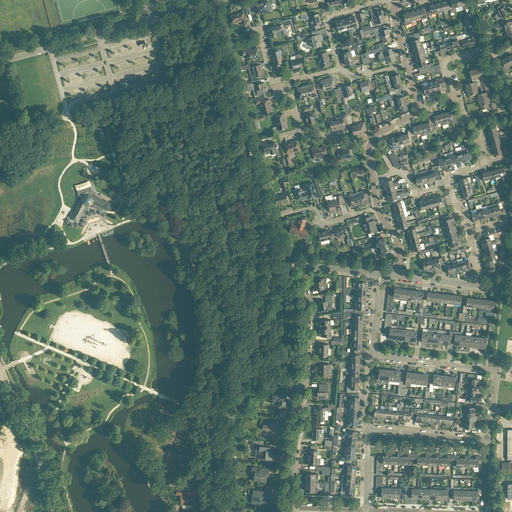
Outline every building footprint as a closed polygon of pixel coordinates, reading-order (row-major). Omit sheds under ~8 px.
[(267,0),(252,4),(253,10),(255,10),(257,16),(263,14),(270,11),(270,10),(272,9),(270,2),(268,2),(267,0)] [(456,8),(459,7),(456,0),(452,0),(450,0),(451,4),(449,5),(450,11),(451,13),(457,12),(456,8)] [(467,0),(464,1),(463,0),(456,0),(459,7),(462,6),(463,10),(469,8),(467,0)] [(441,3),(443,11),(449,10),(447,1),(441,3)] [(438,13),(443,11),(441,3),(435,4),(438,13)] [(438,13),(435,4),(429,6),(430,9),(426,9),(428,16),(438,13)] [(497,20),(502,18),(508,15),(505,9),(504,10),(503,7),(502,8),(501,5),(495,8),(498,13),(495,16),(497,20)] [(382,9),(382,10),(381,7),(377,8),(370,9),(371,12),(374,11),(375,15),(372,16),(373,18),(384,15),(382,9)] [(419,9),(421,18),(422,22),(428,20),(424,7),(422,8),(422,10),(419,10),(419,9)] [(412,24),(417,22),(416,19),(414,10),(411,11),(412,12),(409,13),(409,12),(412,23),(412,24)] [(246,15),(245,16),(243,12),(231,15),(231,17),(231,18),(231,21),(233,21),(233,24),(242,21),(242,22),(241,23),(242,26),(243,26),(243,27),(249,25),(246,15)] [(309,16),(307,17),(306,12),(301,14),(302,19),(305,18),(306,18),(307,19),(308,19),(310,19),(313,30),(315,29),(319,28),(318,24),(321,23),(318,13),(313,15),(309,16)] [(402,17),(405,26),(412,23),(409,12),(406,12),(406,14),(404,15),(404,17),(402,17)] [(382,22),(385,21),(384,15),(373,18),(371,19),(371,21),(373,21),(375,25),(376,25),(382,24),(382,22)] [(345,19),(347,27),(353,26),(354,28),(357,28),(354,16),(350,17),(350,18),(345,19)] [(275,26),(269,28),(272,36),(276,35),(275,32),(276,31),(281,30),(283,35),(283,36),(287,35),(284,26),(287,25),(293,23),(291,19),(285,20),(283,21),(281,21),(276,23),(277,26),(275,26)] [(339,33),(342,32),(342,29),(347,27),(345,19),(341,20),(340,20),(336,21),(339,33)] [(511,19),(508,22),(506,19),(502,21),(499,23),(495,25),(496,28),(498,29),(501,27),(502,28),(504,27),(506,30),(511,27),(511,19)] [(377,31),(381,30),(380,26),(372,29),(363,31),(364,35),(368,34),(375,32),(377,31)] [(379,37),(390,34),(388,28),(383,30),(381,30),(377,31),(378,34),(375,34),(376,38),(379,37)] [(477,39),(476,33),(475,32),(469,33),(466,34),(469,46),(470,45),(470,47),(473,46),(473,45),(476,44),(475,40),(477,39)] [(314,48),(317,47),(322,46),(321,41),(323,40),(321,34),(311,36),(312,37),(308,39),(309,44),(313,42),(314,48)] [(385,42),(391,40),(390,34),(379,37),(380,40),(382,39),(383,42),(378,44),(375,44),(376,48),(379,48),(380,48),(381,47),(386,46),(385,42)] [(469,46),(466,34),(463,35),(460,36),(457,36),(457,38),(458,42),(461,41),(463,47),(469,46)] [(450,37),(453,48),(460,46),(458,42),(457,38),(457,36),(456,35),(450,37)] [(419,39),(421,39),(420,36),(419,36),(413,37),(414,40),(411,41),(411,44),(412,46),(423,44),(422,41),(420,42),(419,39)] [(445,41),(447,50),(453,48),(450,37),(444,39),(445,41)] [(438,41),(435,42),(436,43),(437,48),(440,47),(441,51),(443,51),(444,52),(447,51),(446,50),(447,50),(445,41),(439,43),(438,41)] [(422,47),(423,46),(423,44),(412,46),(413,49),(411,50),(412,52),(422,49),(422,47)] [(283,63),(281,53),(284,53),(282,45),(274,47),(276,52),(271,53),(275,65),(283,63)] [(350,51),(343,53),(345,59),(352,57),(355,56),(354,53),(354,50),(359,48),(358,45),(355,46),(353,46),(352,47),(352,46),(349,47),(350,51)] [(259,57),(257,48),(251,49),(250,46),(240,49),(242,56),(247,55),(248,60),(259,57)] [(378,56),(378,57),(379,57),(379,58),(394,54),(392,48),(387,49),(384,50),(381,51),(381,52),(380,52),(380,53),(379,54),(379,55),(378,56)] [(416,54),(416,56),(425,54),(428,53),(426,48),(422,49),(412,52),(413,55),(416,54)] [(317,54),(319,62),(321,68),(331,65),(329,60),(329,58),(329,57),(328,58),(327,52),(317,54)] [(370,58),(369,55),(368,52),(365,53),(366,57),(363,58),(362,60),(363,64),(368,63),(371,62),(370,61),(370,58)] [(302,67),(301,62),(299,58),(298,54),(295,55),(295,56),(290,57),(291,60),(294,69),(302,67)] [(394,60),(396,60),(394,54),(379,58),(379,61),(381,60),(384,59),(387,59),(388,65),(395,63),(394,60)] [(414,60),(415,62),(426,59),(425,54),(416,56),(417,59),(414,60)] [(352,57),(345,59),(346,65),(350,64),(351,68),(355,66),(356,66),(355,63),(354,63),(353,58),(352,57)] [(506,67),(510,65),(511,64),(507,57),(502,60),(503,64),(499,66),(505,78),(510,75),(506,67)] [(419,70),(428,68),(431,67),(431,64),(426,65),(425,60),(426,60),(426,59),(415,62),(415,65),(417,65),(418,67),(419,70)] [(473,68),(474,69),(470,71),(469,69),(466,70),(467,74),(470,73),(472,80),(473,80),(473,82),(477,81),(479,81),(480,86),(482,93),(489,91),(486,78),(484,79),(481,68),(482,68),(481,64),(477,65),(478,68),(477,69),(477,67),(473,68)] [(255,77),(251,78),(252,82),(258,80),(261,80),(259,76),(263,75),(262,70),(261,70),(261,68),(260,65),(256,66),(252,67),(255,77)] [(396,72),(391,73),(391,74),(388,75),(389,77),(390,82),(390,83),(401,80),(399,74),(396,75),(396,72)] [(333,87),(335,87),(333,77),(332,77),(330,78),(326,79),(320,81),(321,86),(322,90),(325,89),(325,92),(333,89),(333,87)] [(443,77),(438,79),(435,80),(436,81),(433,82),(436,90),(439,90),(439,91),(441,90),(441,87),(445,86),(443,77)] [(264,82),(259,84),(258,80),(252,82),(242,85),(244,92),(253,89),(256,89),(256,90),(257,90),(259,95),(263,94),(268,92),(267,87),(266,88),(264,82)] [(360,83),(361,87),(363,92),(366,91),(365,89),(370,88),(371,90),(374,89),(372,82),(369,83),(368,80),(360,83)] [(390,83),(392,89),(398,88),(403,87),(401,80),(390,83)] [(473,94),(478,93),(477,87),(480,86),(479,81),(477,81),(473,82),(466,84),(467,88),(466,88),(466,91),(468,91),(470,98),(474,97),(473,94)] [(431,95),(428,83),(428,82),(423,83),(423,84),(420,85),(422,92),(422,95),(425,94),(426,95),(426,96),(429,95),(431,95)] [(317,96),(315,88),(314,83),(309,84),(308,83),(305,84),(308,95),(313,94),(313,97),(317,96)] [(301,101),(305,100),(304,96),(308,95),(305,84),(302,85),(302,86),(297,87),(300,98),(301,101)] [(343,91),(339,92),(340,93),(341,99),(345,98),(344,97),(353,95),(352,91),(352,90),(351,89),(350,85),(343,87),(344,90),(343,91)] [(491,98),(489,91),(482,93),(478,94),(479,98),(477,98),(478,102),(480,101),(482,110),(488,108),(487,104),(490,103),(489,99),(491,98)] [(393,99),(395,105),(407,102),(406,98),(405,99),(404,96),(399,98),(396,98),(393,99)] [(263,113),(267,112),(272,111),(270,102),(271,102),(270,99),(265,101),(264,97),(255,100),(256,104),(260,103),(263,113)] [(407,102),(395,105),(396,107),(397,112),(408,109),(407,106),(408,106),(407,102)] [(368,118),(369,121),(370,126),(375,125),(375,123),(378,122),(378,123),(382,122),(379,113),(376,115),(376,116),(374,116),(373,111),(376,110),(375,106),(366,108),(367,113),(368,112),(370,117),(368,118)] [(453,123),(456,122),(453,109),(450,109),(450,111),(445,113),(447,120),(450,119),(452,121),(453,121),(453,123)] [(309,116),(305,117),(307,124),(311,123),(311,125),(315,124),(315,122),(314,118),(317,117),(315,111),(308,113),(309,116)] [(448,123),(447,120),(445,113),(439,114),(441,122),(442,125),(448,124),(448,123)] [(278,130),(288,127),(284,114),(274,116),(276,122),(277,125),(277,126),(273,127),(274,132),(278,131),(278,130)] [(441,122),(439,114),(434,116),(434,118),(431,119),(434,130),(437,129),(436,123),(441,122)] [(340,119),(336,120),(339,129),(345,127),(345,125),(348,124),(347,121),(346,117),(345,115),(340,116),(340,117),(340,119)] [(332,118),(326,120),(326,122),(328,127),(329,129),(332,128),(332,131),(339,129),(336,120),(333,121),(332,118)] [(426,132),(432,130),(432,131),(434,130),(431,119),(429,120),(429,122),(424,124),(426,132)] [(352,127),(354,135),(363,133),(363,134),(367,133),(364,122),(360,123),(360,124),(352,127)] [(421,136),(424,135),(427,135),(426,132),(424,124),(418,126),(420,133),(421,136)] [(495,127),(494,125),(494,124),(488,126),(489,129),(488,129),(489,134),(497,132),(496,127),(495,127)] [(417,134),(420,133),(418,126),(413,127),(413,130),(410,130),(413,139),(413,140),(418,139),(417,134)] [(408,134),(403,135),(405,143),(410,142),(413,141),(413,140),(413,139),(410,130),(407,131),(408,134)] [(499,137),(498,134),(501,134),(500,131),(497,132),(489,134),(491,139),(499,137)] [(397,137),(400,147),(405,146),(405,143),(403,135),(397,137)] [(400,148),(400,147),(397,137),(391,138),(392,139),(387,140),(391,147),(392,148),(393,150),(400,148)] [(298,145),(296,140),(285,143),(288,154),(299,151),(298,145)] [(271,152),(271,154),(276,153),(275,151),(276,151),(275,147),(276,146),(275,142),(267,145),(266,141),(260,143),(261,149),(263,148),(264,154),(271,152)] [(501,148),(501,145),(504,144),(503,142),(492,145),(493,150),(501,148)] [(310,149),(312,154),(313,159),(324,156),(324,158),(326,159),(327,158),(327,157),(327,156),(327,155),(328,155),(326,151),(325,146),(318,148),(318,147),(310,149)] [(471,160),(468,147),(462,149),(465,159),(468,159),(468,160),(471,160)] [(497,158),(503,156),(502,153),(503,153),(501,148),(493,150),(495,155),(496,155),(497,158)] [(337,155),(338,160),(347,158),(346,157),(350,156),(351,158),(351,155),(353,155),(351,149),(349,149),(341,151),(341,150),(338,151),(339,154),(337,155)] [(465,161),(465,159),(462,149),(456,151),(459,161),(462,160),(462,162),(465,161)] [(459,161),(456,151),(453,151),(450,152),(451,156),(453,163),(456,162),(456,163),(456,164),(459,163),(459,161)] [(444,154),(443,153),(443,152),(440,152),(442,159),(438,160),(440,167),(441,167),(441,166),(444,165),(444,167),(447,166),(447,165),(445,158),(444,154)] [(453,163),(451,156),(450,152),(444,154),(445,158),(447,165),(450,164),(450,165),(453,165),(453,163)] [(439,180),(442,179),(438,165),(432,167),(433,169),(433,168),(436,179),(439,178),(439,180)] [(499,169),(501,176),(506,175),(505,172),(508,171),(507,165),(501,166),(501,168),(499,169)] [(428,174),(430,181),(433,180),(433,181),(433,182),(436,181),(436,179),(433,168),(433,169),(430,169),(431,173),(428,174)] [(421,172),(424,182),(427,181),(427,183),(430,182),(430,181),(428,174),(427,170),(424,171),(421,172)] [(482,172),(483,177),(484,181),(490,179),(488,172),(485,172),(485,171),(482,172)] [(418,174),(415,175),(417,185),(418,184),(421,183),(421,185),(424,184),(424,182),(421,172),(418,173),(418,174)] [(462,188),(460,188),(461,191),(470,189),(473,188),(472,182),(471,182),(469,183),(461,185),(462,188)] [(313,183),(309,184),(309,183),(305,184),(306,188),(307,187),(308,192),(302,193),(301,189),(300,189),(300,188),(295,189),(295,190),(296,195),(297,200),(301,199),(302,200),(307,199),(306,197),(307,197),(308,198),(311,197),(317,196),(315,191),(313,183)] [(399,185),(399,183),(385,187),(385,190),(387,189),(388,192),(395,190),(394,187),(399,185)] [(74,213),(73,215),(78,218),(79,215),(79,216),(85,204),(87,204),(88,204),(88,205),(90,205),(90,203),(91,202),(103,208),(103,207),(106,209),(109,203),(94,196),(90,187),(77,191),(80,201),(74,213)] [(472,194),(470,189),(461,191),(462,194),(463,194),(464,196),(463,197),(464,200),(470,198),(469,195),(472,194)] [(356,193),(360,205),(366,203),(365,199),(368,198),(366,191),(363,191),(356,192),(357,193),(356,193)] [(356,193),(353,194),(353,192),(349,193),(350,195),(347,196),(347,198),(349,203),(350,207),(353,206),(360,205),(356,193)] [(404,193),(388,198),(388,200),(390,200),(390,203),(398,200),(397,198),(403,196),(404,196),(409,195),(408,192),(404,193)] [(288,201),(287,197),(286,194),(279,196),(275,197),(277,205),(288,201)] [(344,203),(343,199),(342,195),(336,197),(335,196),(333,197),(333,198),(334,201),(336,211),(342,209),(340,203),(343,202),(344,203)] [(435,195),(438,205),(446,203),(444,196),(441,197),(441,196),(438,196),(438,195),(435,195)] [(420,203),(417,204),(419,210),(427,208),(425,198),(422,199),(422,201),(420,202),(420,203)] [(334,201),(331,202),(330,199),(329,199),(324,200),(323,201),(326,209),(327,209),(328,208),(329,208),(331,212),(336,211),(334,201)] [(501,202),(499,203),(493,204),(496,216),(499,215),(499,214),(501,213),(502,215),(505,214),(501,202)] [(487,206),(488,209),(490,216),(493,216),(493,217),(496,216),(493,204),(487,206)] [(476,209),(477,212),(479,219),(482,219),(482,220),(485,219),(483,210),(482,208),(476,209)] [(454,218),(450,218),(450,216),(445,217),(443,217),(444,220),(446,225),(446,226),(453,223),(453,221),(454,220),(454,218)] [(366,234),(368,233),(377,230),(374,220),(371,221),(370,217),(362,219),(364,225),(366,234)] [(290,233),(306,237),(309,230),(303,229),(306,220),(299,218),(297,227),(292,225),(290,233)] [(338,237),(347,234),(348,239),(347,240),(349,245),(350,245),(350,246),(353,245),(349,231),(347,232),(345,226),(341,227),(341,228),(338,228),(335,229),(337,233),(338,237)] [(407,236),(417,234),(416,228),(408,230),(408,233),(407,233),(407,236)] [(333,233),(329,234),(328,230),(318,233),(320,237),(321,241),(321,242),(329,240),(329,242),(332,241),(333,244),(335,243),(334,240),(334,238),(333,233)] [(376,243),(377,247),(386,244),(384,238),(381,239),(380,235),(381,235),(381,234),(372,237),(374,244),(376,243)] [(483,245),(497,241),(500,241),(499,239),(498,239),(498,238),(491,240),(490,237),(489,238),(488,235),(482,237),(483,242),(482,243),(483,245)] [(452,250),(454,249),(459,248),(458,245),(459,245),(459,242),(460,242),(460,239),(450,241),(450,242),(446,243),(447,246),(451,245),(452,250)] [(493,248),(492,245),(497,243),(497,241),(483,245),(483,248),(485,248),(485,250),(493,248)] [(420,244),(410,247),(411,249),(413,249),(414,252),(417,251),(425,249),(423,243),(420,244)] [(375,247),(371,248),(372,252),(376,251),(376,253),(378,258),(386,256),(385,252),(387,251),(386,244),(377,247),(375,247)] [(500,254),(500,253),(499,252),(485,256),(486,258),(488,258),(488,260),(488,261),(496,259),(495,255),(496,255),(500,254)] [(433,260),(435,268),(438,267),(438,269),(441,268),(440,265),(443,264),(442,258),(433,260)] [(486,264),(485,264),(485,267),(499,263),(499,261),(497,262),(496,259),(488,261),(488,260),(485,261),(486,264)] [(428,272),(431,271),(428,261),(422,263),(425,271),(427,270),(428,272)] [(499,263),(485,267),(486,270),(488,269),(489,275),(496,273),(495,270),(496,270),(499,269),(498,266),(500,266),(500,265),(499,263)] [(444,267),(445,268),(446,273),(449,272),(449,274),(452,273),(452,275),(455,274),(452,265),(444,267)] [(319,279),(320,279),(321,281),(314,282),(315,290),(328,288),(328,283),(327,283),(326,278),(319,279)] [(355,287),(355,289),(358,289),(366,289),(366,286),(367,286),(367,282),(366,282),(364,282),(364,280),(359,280),(359,282),(358,282),(358,286),(356,286),(355,287)] [(421,292),(415,291),(414,302),(417,303),(420,303),(421,303),(421,302),(421,296),(422,291),(421,291),(421,292)] [(317,302),(318,306),(319,306),(319,311),(320,311),(319,311),(326,310),(328,310),(328,308),(332,308),(331,303),(333,303),(332,293),(325,294),(326,301),(325,301),(320,302),(320,301),(319,301),(320,302),(317,302)] [(494,301),(487,300),(486,308),(486,312),(493,313),(493,316),(493,317),(495,317),(496,312),(497,302),(494,302),(494,301)] [(354,309),(353,312),(355,312),(360,312),(360,309),(365,309),(366,309),(365,309),(366,303),(357,302),(357,306),(354,306),(354,309)] [(351,315),(351,317),(354,317),(354,322),(362,322),(363,319),(364,319),(364,315),(363,315),(363,313),(364,313),(364,312),(360,312),(355,312),(353,312),(351,312),(351,315)] [(320,328),(332,329),(332,325),(330,325),(331,320),(320,320),(320,328)] [(332,329),(320,328),(320,331),(320,336),(325,337),(332,337),(332,333),(330,333),(330,329),(332,329)] [(452,335),(453,331),(449,330),(449,332),(444,331),(444,334),(443,344),(448,345),(448,342),(451,342),(452,335)] [(351,349),(351,352),(352,352),(359,352),(359,349),(363,349),(363,346),(362,346),(362,342),(353,342),(352,342),(351,349)] [(319,356),(324,356),(328,356),(329,345),(324,344),(319,344),(319,345),(320,345),(320,352),(319,352),(319,356)] [(330,365),(325,364),(320,364),(320,370),(319,370),(318,375),(330,375),(330,365)] [(384,379),(385,370),(380,369),(379,376),(376,376),(376,371),(375,383),(379,383),(383,384),(384,383),(384,379)] [(430,387),(429,391),(432,392),(433,388),(438,389),(438,385),(440,375),(434,374),(434,379),(433,383),(430,382),(430,387)] [(347,386),(347,392),(352,392),(357,393),(357,389),(359,389),(359,382),(351,382),(351,386),(347,386)] [(328,385),(324,384),(319,384),(319,391),(318,391),(317,398),(326,398),(327,392),(328,392),(328,385)] [(282,392),(277,391),(274,391),(273,400),(279,401),(277,414),(286,415),(288,404),(285,404),(286,395),(281,394),(282,392)] [(359,394),(354,394),(351,394),(348,394),(348,396),(348,399),(351,399),(350,402),(359,403),(360,397),(359,397),(359,394)] [(477,399),(478,396),(470,395),(468,403),(479,405),(480,399),(477,399)] [(467,412),(475,413),(476,410),(478,411),(479,405),(468,403),(468,406),(467,412)] [(328,404),(328,407),(328,408),(325,408),(319,407),(319,409),(315,409),(315,413),(318,413),(318,416),(317,416),(317,421),(320,422),(320,424),(324,424),(324,421),(325,421),(325,411),(330,411),(330,408),(336,408),(336,404),(328,404)] [(410,421),(410,418),(413,418),(414,409),(409,408),(405,408),(405,410),(404,422),(406,422),(406,420),(410,421)] [(420,409),(417,409),(414,409),(413,418),(416,418),(416,421),(419,422),(419,424),(422,424),(423,414),(423,410),(420,409)] [(358,425),(358,419),(349,419),(346,418),(346,422),(349,423),(349,427),(357,428),(357,425),(358,425)] [(280,424),(275,424),(265,422),(265,424),(263,424),(263,429),(266,430),(271,430),(271,434),(266,433),(265,436),(271,437),(274,437),(276,438),(277,431),(276,431),(276,429),(280,429),(280,424)] [(357,428),(349,427),(346,427),(346,432),(348,432),(348,436),(357,437),(357,431),(356,431),(357,428)] [(322,440),(323,433),(323,429),(311,428),(310,433),(312,433),(313,433),(313,439),(322,440)] [(511,429),(507,429),(507,430),(508,430),(508,459),(507,459),(508,459),(508,462),(502,462),(502,470),(510,470),(511,469),(511,429)] [(263,446),(262,446),(257,445),(256,451),(255,457),(263,458),(263,459),(270,461),(270,459),(273,460),(273,459),(273,455),(274,453),(274,451),(269,450),(270,447),(265,446),(263,446)] [(355,455),(355,453),(347,452),(346,458),(342,457),(341,460),(344,461),(353,462),(353,459),(356,459),(356,455),(355,455)] [(408,456),(405,456),(405,464),(405,468),(414,469),(414,468),(414,460),(414,454),(408,454),(408,456)] [(414,460),(416,460),(416,465),(422,465),(423,457),(420,457),(420,454),(414,454),(414,460)] [(453,462),(453,455),(447,455),(447,457),(445,457),(444,465),(450,466),(450,462),(453,462)] [(462,470),(462,468),(462,458),(459,458),(459,456),(453,455),(453,462),(453,467),(456,467),(456,470),(462,470)] [(473,466),(473,469),(478,469),(478,467),(478,463),(481,463),(481,462),(482,456),(476,456),(476,458),(473,458),(473,466)] [(343,469),(356,470),(356,465),(353,465),(353,462),(344,461),(343,469)] [(171,464),(161,468),(168,485),(177,481),(171,464)] [(269,469),(264,469),(252,467),(252,471),(255,472),(254,480),(266,481),(267,474),(269,474),(269,469)] [(318,474),(312,474),(307,474),(306,482),(315,483),(316,479),(318,479),(318,474)] [(317,491),(317,486),(318,483),(315,483),(306,482),(306,491),(317,491)] [(346,490),(345,492),(345,496),(352,496),(352,492),(354,493),(355,487),(342,486),(342,488),(343,489),(346,490)] [(409,493),(409,488),(409,486),(403,486),(403,488),(400,488),(400,498),(406,498),(406,493),(409,493)] [(442,490),(442,499),(448,499),(448,497),(451,497),(451,487),(448,487),(446,487),(445,490),(442,490)] [(451,487),(451,497),(454,497),(454,499),(460,500),(460,490),(460,487),(454,487),(451,487)] [(472,491),(472,500),(478,500),(478,499),(481,499),(481,488),(478,488),(476,488),(475,491),(472,491)] [(248,493),(253,494),(252,503),(267,505),(268,499),(267,499),(267,497),(271,497),(272,492),(254,490),(249,489),(248,493)] [(193,495),(181,495),(181,504),(193,504),(193,495)]
